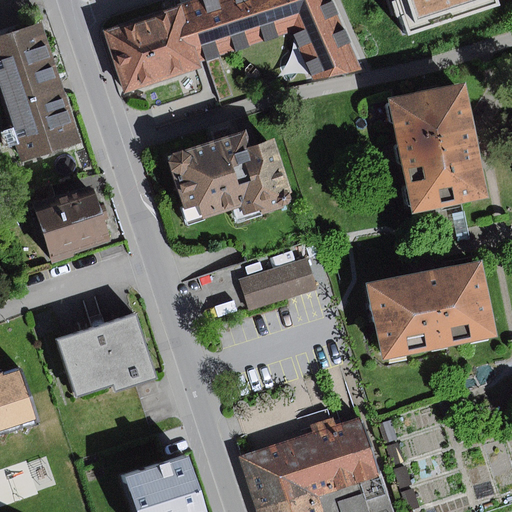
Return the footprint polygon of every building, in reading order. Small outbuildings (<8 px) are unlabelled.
[(206,62),(235,52),(217,0),(200,0),(104,32),(125,94),(203,69),(201,63),(206,62)] [(217,0),(235,52),(291,36),(312,80),(365,71),(333,0),(217,0)] [(390,0),(403,34),(492,3),(491,0),(390,0)] [(51,26),(0,41),(0,74),(27,165),(87,147),(51,26)] [(220,59),(208,63),(220,99),(232,95),(220,59)] [(465,85),(389,100),(412,217),(489,202),(478,147),(465,85)] [(225,140),(167,158),(188,227),(235,210),(239,223),(285,209),(285,206),(291,205),(293,200),(293,193),(270,126),(225,140)] [(94,187),(35,206),(53,263),(76,256),(75,254),(111,242),(94,187)] [(468,239),(463,213),(453,215),(458,241),(468,239)] [(309,258),(240,280),(250,311),(284,301),(319,290),(309,258)] [(430,272),(369,284),(384,360),(499,338),(484,262),(430,272)] [(156,378),(135,315),(98,327),(56,340),(74,397),(111,385),(113,391),(156,378)] [(0,430),(33,419),(16,366),(0,370),(0,430)] [(393,511),(362,418),(327,429),(240,458),(257,511),(393,511)] [(391,421),(378,425),(384,443),(397,439),(391,421)] [(398,443),(386,447),(392,466),(404,462),(398,443)] [(205,511),(186,454),(118,476),(130,511),(205,511)] [(406,466),(394,470),(400,489),(412,485),(406,466)] [(414,489),(401,493),(407,511),(419,507),(414,489)]
